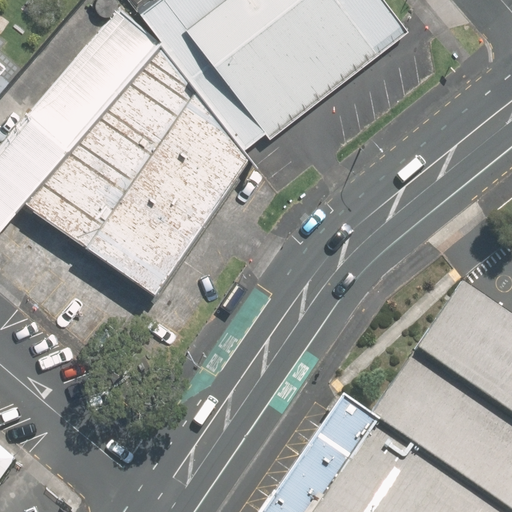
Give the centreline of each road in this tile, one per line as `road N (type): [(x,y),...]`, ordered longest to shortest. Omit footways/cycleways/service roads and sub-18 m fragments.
road 1 (secondary): [(511,107),(337,259),(166,498)]
road 2 (residential): [(166,498),(0,363)]
